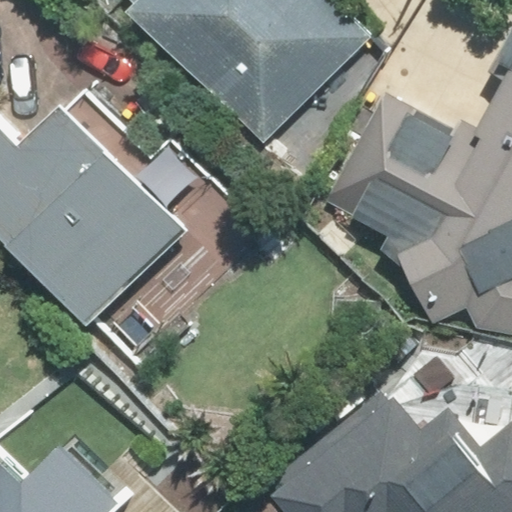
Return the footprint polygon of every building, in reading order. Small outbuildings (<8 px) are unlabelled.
[(141,3),(270,137),(381,31),(350,0),(143,0),(144,0),(141,3)] [(511,40),(467,125),(397,86),(335,199),(395,231),(389,242),(415,264),(440,318),(474,302),(484,325),(511,329),(511,40)] [(0,209),(97,316),(199,223),(85,97),(43,135),(0,87),(0,209)] [(511,511),(511,430),(504,437),(470,395),(443,417),(417,384),(402,396),(394,385),(283,475),(312,511),(511,511)] [(0,511),(91,511),(42,463),(14,492),(0,477),(0,511)]
